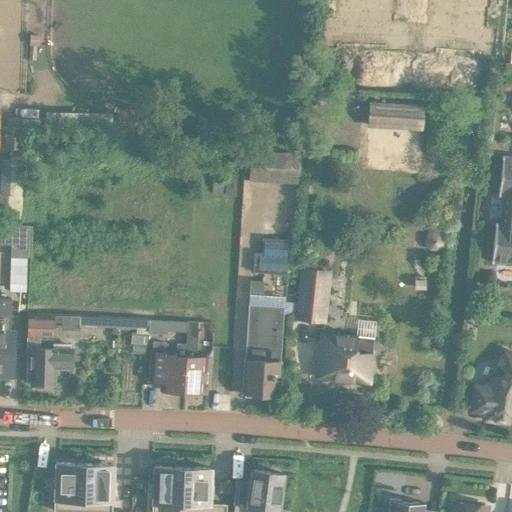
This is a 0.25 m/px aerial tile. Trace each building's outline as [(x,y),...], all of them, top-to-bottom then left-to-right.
[(321,24),(319,47),(334,48),(335,30),(362,32),(363,0),(336,0),(335,25),(321,24)] [(363,0),(362,32),(387,33),(386,51),(398,52),(400,28),(389,28),(390,0),(363,0)] [(415,29),(414,52),(426,52),(426,35),(453,36),(454,0),(427,0),(426,29),(415,29)] [(454,0),(453,36),(479,37),(478,58),(493,59),(494,31),(481,30),(482,0),(454,0)] [(38,36),(29,35),(29,45),(37,45),(38,36)] [(367,124),(421,127),(422,106),(421,106),(369,102),(367,124)] [(22,130),(109,133),(109,114),(43,112),(43,118),(6,118),(6,127),(5,148),(21,149),(22,130)] [(297,175),(297,145),(248,145),(248,175),(297,175)] [(511,156),(502,156),(498,194),(503,195),(501,223),(495,222),(491,261),(511,263),(511,156)] [(30,258),(32,226),(0,224),(0,245),(11,246),(10,257),(30,258)] [(289,240),(264,238),(263,252),(256,251),(254,272),(287,274),(289,240)] [(328,270),(301,267),(296,318),(323,321),(328,270)] [(0,373),(11,374),(13,330),(9,330),(10,298),(0,297),(0,373)] [(248,311),(246,343),(275,344),(276,330),(281,330),(282,313),(248,311)] [(30,380),(30,383),(54,384),(54,367),(70,367),(71,348),(39,347),(39,337),(51,337),(52,318),(52,313),(26,313),(25,380),(30,380)] [(60,324),(78,325),(78,314),(52,313),(52,318),(61,318),(60,324)] [(113,328),(128,329),(129,317),(113,316),(113,328)] [(148,328),(148,331),(164,332),(166,330),(167,320),(149,319),(148,328)] [(184,356),(182,389),(192,390),(193,393),(200,393),(201,390),(203,390),(203,391),(204,391),(206,356),(205,356),(205,357),(195,357),(197,324),(186,323),(184,356)] [(371,338),(336,334),(321,333),(317,375),(368,381),(371,352),(370,352),(372,337),(371,337),(371,338)] [(173,389),(182,389),(184,356),(163,355),(164,342),(151,341),(149,379),(161,380),(160,388),(163,388),(165,391),(171,391),(173,389)] [(275,344),(246,343),(245,359),(244,358),(242,392),(272,394),(273,373),(278,374),(279,361),(274,360),(275,344)] [(511,422),(511,353),(504,350),(497,363),(504,370),(500,379),(498,378),(496,378),(494,378),(492,378),(491,379),(490,379),(489,380),(487,382),(487,383),(486,384),(485,385),(485,386),(473,385),(470,410),(484,411),(483,419),(511,422)] [(74,465),(54,465),(54,511),(82,511),(83,460),(74,460),(74,465)] [(93,460),(83,460),(82,511),(110,511),(110,465),(93,465),(93,460)] [(150,484),(149,495),(152,495),(151,511),(179,511),(181,466),(172,466),(172,465),(171,466),(153,465),(152,484),(150,484)] [(181,466),(179,511),(224,511),(225,504),(209,503),(209,497),(211,497),(212,486),(209,486),(210,467),(191,467),(191,466),(190,466),(190,467),(182,466),(181,466)] [(232,511),(276,511),(282,473),(250,469),(247,492),(235,491),(232,511)] [(230,483),(219,483),(219,492),(229,492),(230,483)] [(422,511),(424,503),(388,498),(386,511),(422,511)] [(484,511),(486,505),(454,502),(454,506),(451,506),(450,511),(484,511)]
